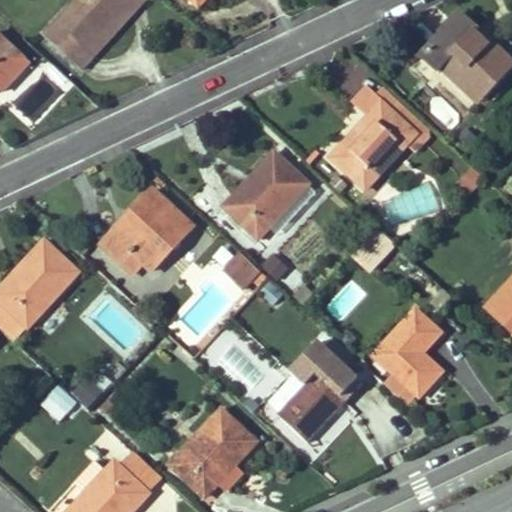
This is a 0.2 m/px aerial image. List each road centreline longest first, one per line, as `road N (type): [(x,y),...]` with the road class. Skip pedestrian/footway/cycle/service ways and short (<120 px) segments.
road 1 (residential): [(0,184),(385,0)]
road 2 (residential): [(349,511),(511,434)]
